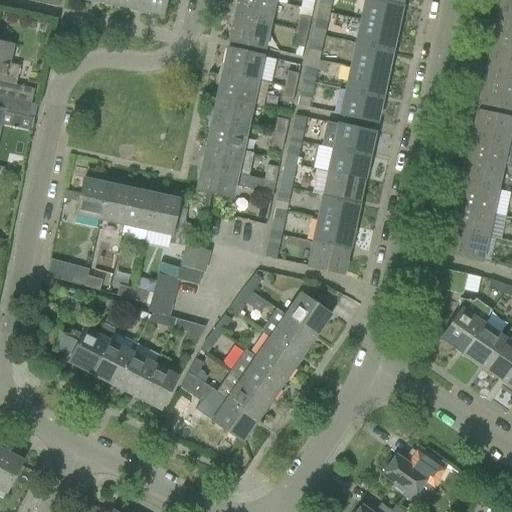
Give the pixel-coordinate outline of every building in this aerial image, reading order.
[(115,0),(114,5),(137,10),(139,0),(115,0)] [(139,0),(137,10),(162,16),(164,0),(139,0)] [(237,0),(233,18),(268,25),(273,2),(263,0),(237,0)] [(366,0),(361,21),(395,29),(400,5),(375,0),(366,0)] [(511,0),(500,0),(499,10),(511,12),(511,0)] [(511,12),(499,10),(494,33),(511,36),(511,12)] [(310,20),(299,17),(295,32),(307,34),(310,20)] [(263,50),(268,25),(233,18),(228,42),(263,50)] [(315,21),(312,35),(323,37),(326,24),(315,21)] [(390,52),(395,29),(361,21),(356,45),(390,52)] [(303,49),(307,34),(295,32),(292,47),(303,49)] [(511,36),(494,33),(489,56),(511,61),(511,36)] [(312,35),(309,49),(320,51),(323,37),(312,35)] [(0,44),(0,96),(12,99),(31,103),(33,91),(15,87),(19,68),(10,66),(14,47),(11,47),(0,44)] [(356,45),(351,68),(385,75),(390,52),(356,45)] [(222,73),(256,81),(261,58),(262,57),(246,54),(227,49),(222,73)] [(511,61),(489,56),(484,80),(511,85),(511,61)] [(351,68),(346,91),(380,99),(385,75),(351,68)] [(305,69),(302,82),(313,85),(316,71),(305,69)] [(216,97),(251,104),(256,81),(222,73),(216,97)] [(287,73),(284,87),(295,90),(298,75),(287,73)] [(511,85),(484,80),(478,104),(498,108),(511,111),(511,85)] [(313,85),(302,82),(299,96),(310,98),(313,85)] [(282,95),(281,101),(280,103),(291,105),(295,90),(284,87),(282,95)] [(380,99),(346,91),(341,116),(375,123),(380,99)] [(0,119),(1,112),(27,118),(31,103),(12,99),(0,96),(0,119)] [(251,104),(216,97),(211,120),(246,128),(251,104)] [(477,112),(471,136),(506,143),(511,119),(477,112)] [(290,140),(301,142),(306,119),(295,117),(290,140)] [(284,137),(287,122),(277,119),(274,134),(284,137)] [(241,151),(246,128),(211,120),(206,144),(241,151)] [(339,125),(333,150),(367,157),(373,133),(339,125)] [(281,151),(284,137),(274,134),(270,149),(281,151)] [(511,144),(506,143),(471,136),(466,159),(501,167),(511,169),(511,144)] [(297,157),(301,142),(290,140),(287,155),(297,157)] [(201,167),(236,175),(241,151),(206,144),(201,167)] [(333,150),(328,173),(362,180),(367,157),(333,150)] [(466,159),(461,183),(496,190),(501,167),(466,159)] [(279,186),(291,189),(295,166),(284,164),(279,186)] [(274,184),(277,169),(267,166),(263,181),(274,184)] [(196,191),(215,196),(231,199),(233,187),(251,191),(254,179),(236,175),(201,167),(196,191)] [(323,196),(357,203),(362,180),(328,173),(328,174),(317,171),(312,194),(323,196)] [(75,215),(99,220),(107,185),(83,180),(75,215)] [(271,199),(274,184),(263,181),(260,196),(271,199)] [(461,183),(456,206),(491,214),(495,191),(496,190),(461,183)] [(99,220),(123,225),(130,191),(107,185),(99,220)] [(291,189),(279,186),(274,212),(286,214),(291,189)] [(63,191),(62,199),(74,202),(76,193),(63,191)] [(146,230),(154,196),(130,191),(123,225),(146,230)] [(154,196),(146,230),(144,239),(144,242),(156,245),(159,233),(171,235),(169,244),(185,247),(185,245),(190,227),(173,223),(178,201),(154,196)] [(318,220),(352,227),(357,203),(323,196),(318,220)] [(451,230),(485,237),(491,214),(456,206),(451,230)] [(274,212),(271,227),(270,234),(281,236),(286,214),(274,212)] [(313,243),(347,250),(352,227),(318,220),(313,243)] [(451,230),(446,254),(480,261),(485,237),(451,230)] [(278,250),(281,236),(270,234),(267,247),(278,250)] [(308,267),(342,275),(347,250),(313,243),(308,267)] [(210,253),(195,248),(186,246),(180,267),(201,273),(204,274),(210,253)] [(197,286),(201,273),(180,267),(176,279),(178,280),(197,286)] [(462,296),(466,276),(466,275),(443,270),(438,290),(462,296)] [(70,284),(84,288),(87,278),(73,274),(70,284)] [(255,274),(244,288),(252,293),(262,279),(255,274)] [(157,275),(155,283),(154,287),(175,293),(178,280),(176,279),(157,275)] [(84,288),(99,292),(102,282),(87,278),(84,288)] [(505,287),(490,281),(487,289),(503,295),(505,287)] [(116,297),(129,300),(132,289),(119,286),(116,297)] [(172,305),(175,293),(154,287),(152,295),(151,299),(172,305)] [(511,288),(505,287),(503,295),(511,297),(511,288)] [(242,306),(252,293),(244,288),(235,301),(234,302),(241,307),(242,306)] [(144,293),(132,289),(129,300),(145,305),(146,304),(149,306),(151,299),(152,295),(144,293)] [(286,317),(315,337),(316,337),(314,336),(328,316),(329,317),(330,316),(301,296),(286,317)] [(151,299),(149,306),(147,313),(152,314),(147,322),(173,329),(174,327),(176,320),(168,318),(172,305),(151,299)] [(457,311),(459,312),(439,340),(441,340),(441,339),(462,353),(460,354),(461,355),(491,311),(475,300),(473,303),(459,300),(457,311)] [(91,375),(108,341),(123,314),(125,305),(109,301),(107,309),(110,310),(96,337),(85,331),(86,330),(85,329),(80,338),(72,334),(73,333),(72,332),(71,335),(61,333),(57,350),(61,352),(59,356),(60,356),(61,355),(65,357),(64,358),(66,359),(66,358),(69,359),(67,363),(68,363),(69,362),(91,373),(90,375),(91,375)] [(141,309),(125,305),(123,314),(139,318),(141,309)] [(272,337),(299,357),(313,337),(315,338),(315,337),(286,317),(275,310),(261,330),(272,337)] [(491,311),(461,355),(462,355),(463,354),(483,367),(482,369),(483,370),(484,368),(504,338),(483,324),(492,312),(491,311)] [(231,321),(224,315),(214,329),(222,334),(231,321)] [(183,343),(193,348),(205,328),(176,320),(174,327),(173,329),(188,334),(183,343)] [(504,338),(484,368),(504,382),(503,383),(503,384),(511,370),(511,326),(504,338)] [(214,329),(213,330),(204,342),(212,347),(222,334),(214,329)] [(285,378),(299,358),(300,359),(301,358),(299,357),(272,337),(257,358),(285,378)] [(108,341),(91,375),(92,373),(114,385),(113,386),(114,387),(115,385),(131,353),(108,341)] [(286,379),(285,378),(257,358),(256,359),(245,351),(230,372),(271,400),(272,400),(270,399),(284,379),(285,380),(286,379)] [(154,365),(131,353),(115,385),(136,396),(136,398),(137,399),(137,397),(138,397),(154,365)] [(195,360),(187,375),(195,379),(202,363),(195,360)] [(154,365),(138,397),(159,408),(158,410),(159,410),(168,393),(177,376),(154,365)] [(511,370),(503,384),(504,384),(505,383),(511,387),(511,370)] [(216,392),(256,420),(270,400),(271,401),(271,400),(230,372),(216,392)] [(187,375),(180,389),(198,402),(199,403),(209,388),(195,379),(187,375)] [(198,402),(193,409),(212,422),(227,432),(237,440),(242,443),(243,442),(241,441),(255,421),(256,422),(257,421),(256,420),(216,392),(210,388),(209,388),(199,403),(198,402)] [(173,436),(186,444),(194,431),(180,423),(173,436)] [(0,490),(5,493),(21,461),(0,450),(0,490)] [(390,488),(407,499),(411,502),(423,486),(429,491),(443,471),(420,455),(412,467),(395,455),(381,475),(393,484),(390,488)]
